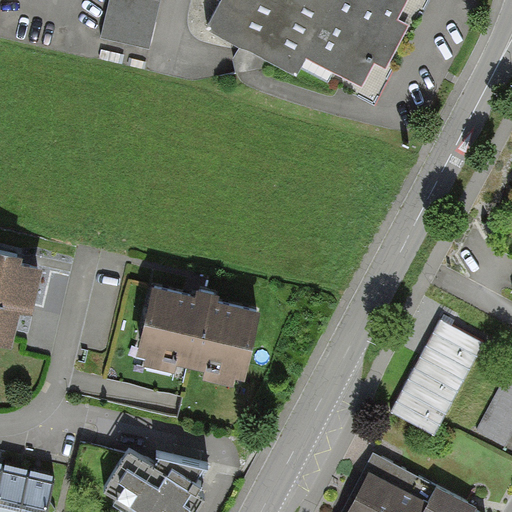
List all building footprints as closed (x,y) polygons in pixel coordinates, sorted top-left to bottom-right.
[(161,0),(109,0),(101,35),(151,46),(161,0)] [(218,0),(222,2),(206,29),(239,47),(252,51),(297,76),(302,68),(328,82),(329,80),(375,103),(394,67),(390,64),(410,25),(415,28),(429,0),(218,0)] [(0,339),(11,342),(19,308),(31,311),(42,267),(18,261),(20,252),(0,246),(0,339)] [(196,295),(154,285),(137,355),(146,357),(144,367),(176,376),(179,364),(206,371),(204,381),(235,389),(238,378),(245,379),(262,312),(220,302),(222,295),(198,289),(196,295)] [(486,343),(441,319),(392,411),(436,435),(486,343)] [(511,432),(511,366),(511,365),(476,430),(505,446),(511,432)] [(162,452),(158,461),(134,446),(109,486),(122,495),(119,500),(137,511),(197,511),(208,494),(201,490),(205,482),(199,479),(208,463),(162,452)] [(423,511),(438,484),(373,451),(341,511),(423,511)] [(47,511),(56,476),(0,462),(0,511),(47,511)] [(438,484),(423,511),(485,511),(487,509),(438,484)]
